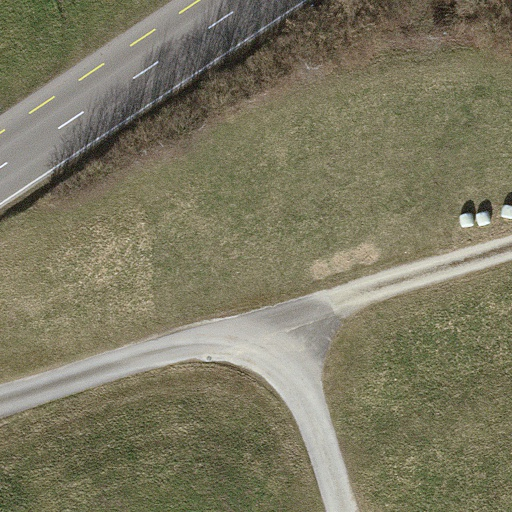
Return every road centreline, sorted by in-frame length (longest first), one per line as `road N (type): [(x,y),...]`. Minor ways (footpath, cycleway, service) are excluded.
road 1 (secondary): [(0,178),(266,0)]
road 2 (track): [(283,328),(0,401)]
road 3 (track): [(283,328),(511,258)]
road 4 (track): [(345,511),(283,328)]
